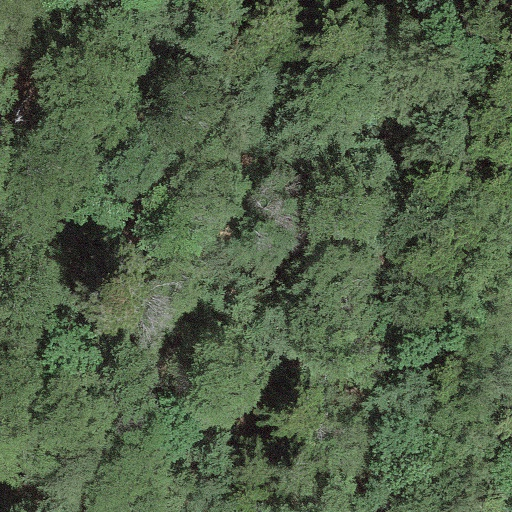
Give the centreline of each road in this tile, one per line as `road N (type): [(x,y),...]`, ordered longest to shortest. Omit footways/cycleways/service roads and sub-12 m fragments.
road 1 (track): [(351,511),(394,0)]
road 2 (track): [(511,286),(426,511)]
